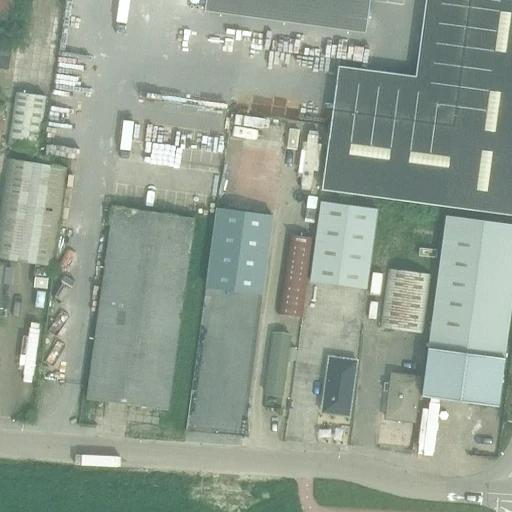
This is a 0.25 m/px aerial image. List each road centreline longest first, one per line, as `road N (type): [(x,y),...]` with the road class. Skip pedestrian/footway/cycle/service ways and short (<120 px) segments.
road 1 (unknown): [(108,0),(90,57),(59,448)]
road 2 (unclassified): [(511,487),(428,485),(357,466),(227,459)]
road 3 (unclassified): [(227,459),(0,443)]
road 4 (unclassified): [(227,459),(336,511)]
